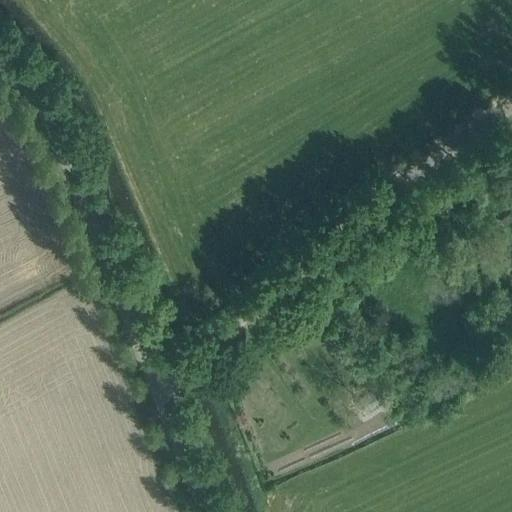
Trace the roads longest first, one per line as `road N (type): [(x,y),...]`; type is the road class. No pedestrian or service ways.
road 1 (unclassified): [(157,388),(422,158),(511,96)]
road 2 (unclassified): [(157,388),(40,95),(0,50)]
road 3 (unclassified): [(207,511),(157,388)]
